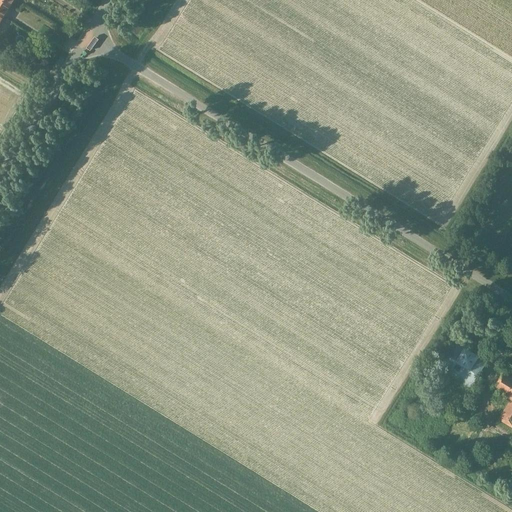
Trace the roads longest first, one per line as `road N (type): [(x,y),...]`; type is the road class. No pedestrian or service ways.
road 1 (unclassified): [(511,299),(95,42)]
road 2 (unclassified): [(0,177),(72,60),(95,42)]
